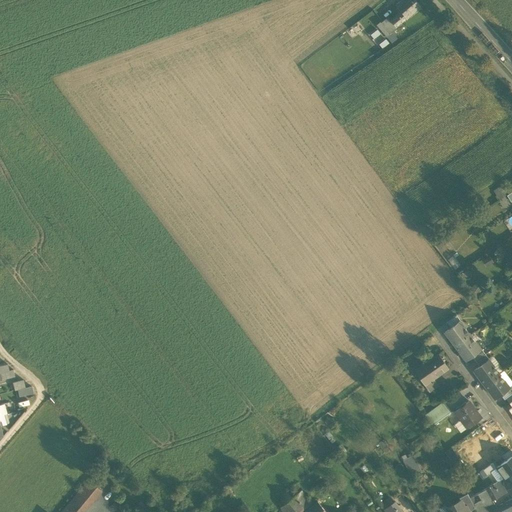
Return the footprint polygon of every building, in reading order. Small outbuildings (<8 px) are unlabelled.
[(401,0),(395,6),(400,11),(406,18),(406,19),(420,7),(414,0),(401,0)] [(396,27),(406,18),(400,11),(390,20),(396,27)] [(384,26),(389,32),(396,27),(390,20),(384,26)] [(370,34),(382,49),(390,42),(378,28),(370,34)] [(493,190),(499,199),(507,194),(501,185),(493,190)] [(489,256),(481,261),(486,267),(493,262),(489,256)] [(468,292),(476,297),(482,289),(475,283),(468,292)] [(446,323),(450,328),(459,321),(460,322),(461,321),(456,315),(446,323)] [(445,332),(455,346),(470,335),(460,322),(459,321),(450,328),(445,332)] [(480,349),(470,335),(455,346),(466,360),(471,356),(480,349)] [(471,356),(475,361),(485,354),(480,348),(480,349),(471,356)] [(438,354),(422,365),(433,379),(448,368),(438,354)] [(488,359),(485,354),(475,361),(479,366),(488,360),(489,360),(488,359)] [(488,360),(498,374),(503,370),(492,356),(488,359),(489,360),(488,360)] [(474,371),(484,384),(498,374),(488,360),(479,366),(474,371)] [(0,365),(0,373),(9,371),(7,364),(0,365)] [(438,386),(433,379),(422,365),(414,371),(430,392),(438,386)] [(0,373),(2,380),(15,376),(13,370),(9,371),(0,373)] [(511,384),(511,381),(503,370),(498,374),(508,387),(511,384)] [(508,387),(498,374),(484,384),(494,398),(500,394),(509,388),(508,387)] [(13,382),(15,390),(17,390),(25,388),(23,380),(13,382)] [(500,394),(504,399),(506,398),(511,393),(511,384),(508,387),(509,388),(500,394)] [(17,390),(19,397),(33,393),(32,386),(25,388),(17,390)] [(461,420),(467,428),(481,417),(469,401),(455,412),(461,420)] [(425,414),(431,426),(437,422),(451,412),(443,402),(425,414)] [(460,433),(467,428),(461,420),(454,425),(460,433)] [(482,432),(489,443),(503,433),(493,420),(480,430),(482,432)] [(489,443),(482,432),(459,449),(477,474),(479,473),(483,470),(493,463),(503,455),(498,448),(495,450),(489,443)] [(413,455),(403,460),(411,475),(421,470),(413,455)] [(511,456),(496,468),(504,479),(508,476),(511,473),(511,456)] [(483,470),(486,475),(490,472),(496,468),(493,463),(483,470)] [(498,482),(504,479),(496,468),(490,472),(498,482)] [(89,480),(62,511),(83,511),(102,490),(89,480)] [(501,482),(494,485),(499,493),(491,498),(490,498),(492,501),(507,492),(501,482)] [(494,485),(486,490),(491,498),(499,493),(494,485)] [(490,498),(491,498),(486,490),(470,499),(475,508),(476,511),(485,511),(487,511),(482,502),(490,498)] [(281,507),(285,511),(303,511),(312,506),(300,491),(281,507)] [(466,506),(469,511),(475,508),(470,499),(467,494),(458,498),(460,501),(464,507),(466,506)] [(492,501),(490,498),(482,502),(487,511),(492,509),(495,507),(492,501)] [(511,498),(495,507),(492,509),(493,511),(508,511),(511,510),(511,498)] [(400,511),(392,500),(382,507),(386,511),(400,511)] [(325,511),(317,501),(312,506),(303,511),(325,511)] [(467,511),(469,511),(466,506),(464,507),(460,501),(446,508),(448,511),(467,511)]
